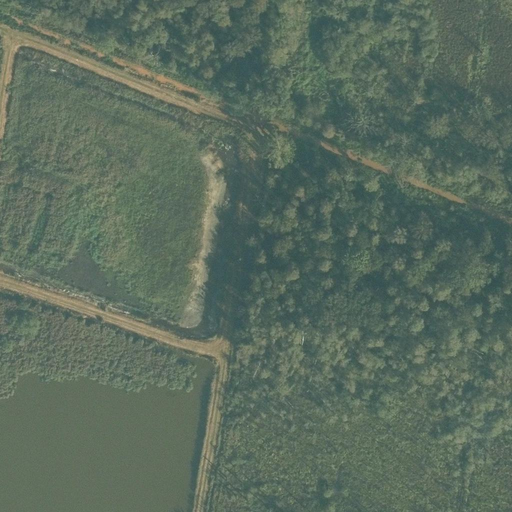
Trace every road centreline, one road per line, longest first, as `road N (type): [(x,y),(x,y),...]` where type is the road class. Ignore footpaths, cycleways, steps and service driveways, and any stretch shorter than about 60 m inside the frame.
road 1 (track): [(0,2),(511,210)]
road 2 (track): [(0,27),(269,139)]
